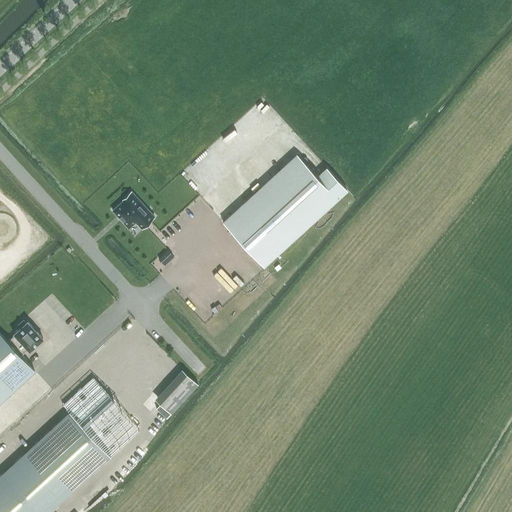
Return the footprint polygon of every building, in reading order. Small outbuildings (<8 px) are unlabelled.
[(263,265),(337,198),(297,154),(223,221),(263,265)] [(123,200),(113,210),(129,227),(138,219),(144,226),(155,216),(132,191),(123,199),(123,200)] [(0,332),(0,402),(35,370),(21,355),(28,349),(29,350),(43,338),(27,320),(25,322),(24,320),(18,325),(20,327),(13,333),(15,334),(8,341),(0,332)] [(186,364),(156,392),(172,408),(201,380),(186,364)] [(92,377),(63,403),(70,411),(110,455),(139,429),(92,377)] [(33,405),(23,414),(27,419),(38,410),(33,405)] [(70,411),(0,474),(0,511),(48,511),(110,455),(70,411)]
